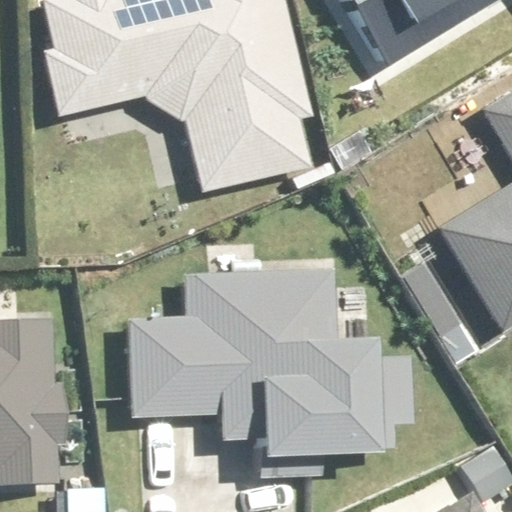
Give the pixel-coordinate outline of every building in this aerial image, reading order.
[(60,120),(149,100),(190,124),(204,188),(305,165),(296,122),(310,118),(283,0),(65,0),(45,4),(56,54),(44,56),(60,120)] [(511,0),(341,0),(380,62),(480,0),(511,0)] [(504,335),(511,329),(511,100),(483,118),(511,163),(511,188),(440,233),(504,335)] [(133,320),(132,421),(261,422),(260,463),(393,464),(394,424),(412,425),(413,360),(377,359),(378,343),(362,342),(363,288),(333,287),(333,269),(256,268),(256,247),(208,246),(208,280),(183,280),(184,321),(133,320)] [(0,487),(55,487),(54,444),(65,444),(65,382),(50,382),(50,320),(18,321),(17,287),(0,286),(0,487)] [(190,426),(148,426),(149,499),(191,499),(190,426)] [(105,511),(105,491),(64,490),(63,511),(105,511)] [(481,511),(473,497),(447,511),(481,511)]
